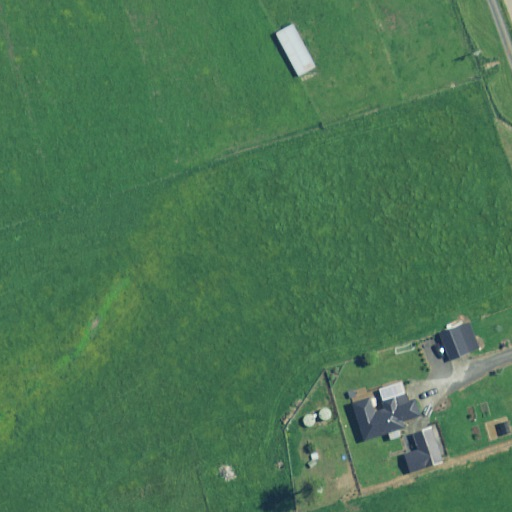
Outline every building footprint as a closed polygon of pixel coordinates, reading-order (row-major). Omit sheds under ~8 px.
[(314,67),(292,25),(275,34),(298,76),(314,67)] [(459,42),(444,48),(458,81),(473,74),(459,42)] [(442,50),(426,53),(432,82),(448,78),(442,50)] [(467,339),(462,325),(438,334),(448,361),(467,354),(462,340),(467,339)] [(488,333),(478,334),(479,346),(488,346),(488,333)] [(376,354),(365,351),(362,362),(373,365),(376,354)] [(409,402),(406,393),(381,401),(383,410),(374,413),(369,397),(351,403),(363,441),(388,433),(390,440),(399,437),(397,430),(404,428),(402,422),(419,416),(414,401),(409,402)] [(436,447),(429,428),(412,434),(417,450),(403,455),(409,474),(444,461),(438,446),(436,447)]
